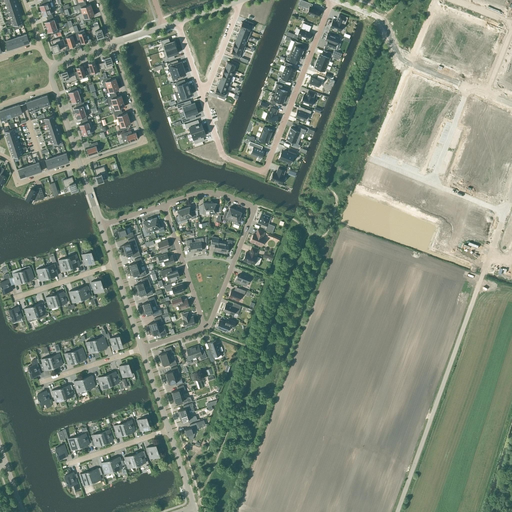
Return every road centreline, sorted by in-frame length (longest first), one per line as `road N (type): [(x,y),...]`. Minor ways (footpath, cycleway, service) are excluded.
road 1 (track): [(190,495),(205,484),(300,240),(325,235),(336,204),(326,176),(385,27)]
road 2 (unclassified): [(397,511),(504,212)]
road 3 (residential): [(200,89),(221,153),(262,170),(331,0)]
road 4 (residential): [(112,44),(144,141),(79,163)]
road 5 (residential): [(162,204),(204,192),(250,204),(233,262)]
